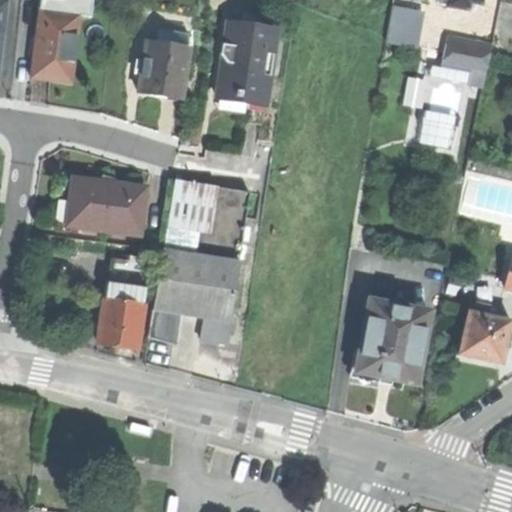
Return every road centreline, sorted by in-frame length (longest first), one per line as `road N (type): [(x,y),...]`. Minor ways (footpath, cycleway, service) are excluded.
road 1 (tertiary): [(379,461),(0,362)]
road 2 (residential): [(23,120),(0,318)]
road 3 (residential): [(23,120),(174,154)]
